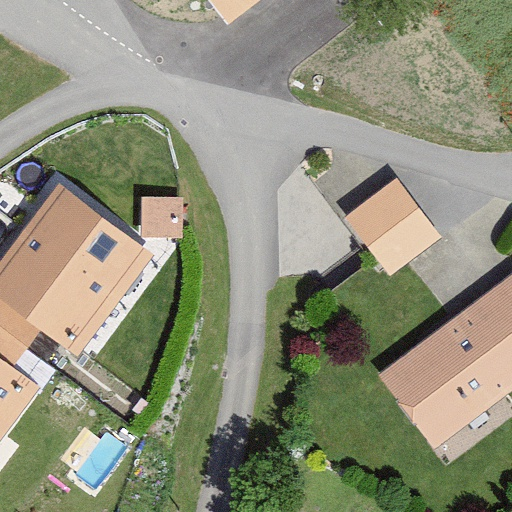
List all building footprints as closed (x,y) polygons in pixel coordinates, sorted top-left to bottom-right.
[(255,0),(208,0),(226,23),(255,0)] [(397,177),(344,220),(395,281),(447,237),(397,177)] [(155,256),(61,188),(0,272),(0,290),(49,328),(84,354),(155,256)] [(186,203),(141,205),(142,243),(187,242),(186,203)] [(511,393),(511,278),(377,373),(432,450),(511,393)] [(0,358),(15,371),(49,328),(0,290),(0,358)] [(0,444),(41,389),(15,371),(0,358),(0,444)]
